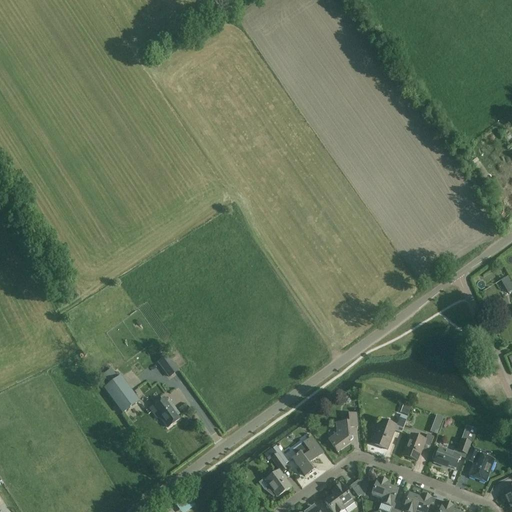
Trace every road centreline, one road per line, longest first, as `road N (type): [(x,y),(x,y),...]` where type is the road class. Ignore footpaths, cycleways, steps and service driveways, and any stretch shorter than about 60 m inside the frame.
road 1 (unclassified): [(132,511),(511,235)]
road 2 (residential): [(497,511),(361,456),(282,511)]
